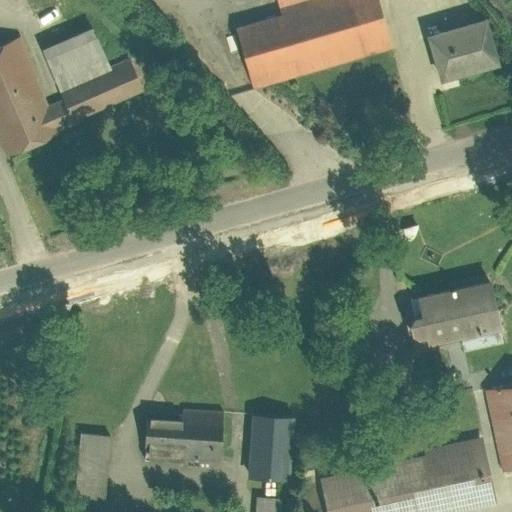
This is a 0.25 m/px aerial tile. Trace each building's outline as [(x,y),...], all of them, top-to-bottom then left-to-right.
[(259,84),(391,47),(377,0),(318,0),(283,10),(241,22),(259,84)] [(280,0),(283,10),(318,0),(280,0)] [(434,33),(447,80),(509,62),(496,15),(434,33)] [(47,47),(64,85),(116,62),(100,24),(47,47)] [(0,43),(0,126),(11,153),(80,123),(69,95),(54,102),(24,33),(0,43)] [(69,95),(80,123),(150,92),(134,54),(116,62),(64,85),(69,95)] [(431,337),(502,324),(494,279),(422,292),(431,337)] [(511,382),(486,389),(506,473),(511,471),(511,382)] [(224,442),(225,407),(154,404),(152,451),(223,454),(224,442)] [(253,444),(255,409),(225,407),(224,442),(253,444)] [(252,474),(299,476),(302,411),(255,409),(253,444),(252,474)] [(75,494),(104,497),(110,433),(81,430),(75,494)] [(323,477),(330,511),(447,511),(495,501),(482,441),(323,477)] [(281,511),(283,497),(257,494),(255,511),(281,511)]
